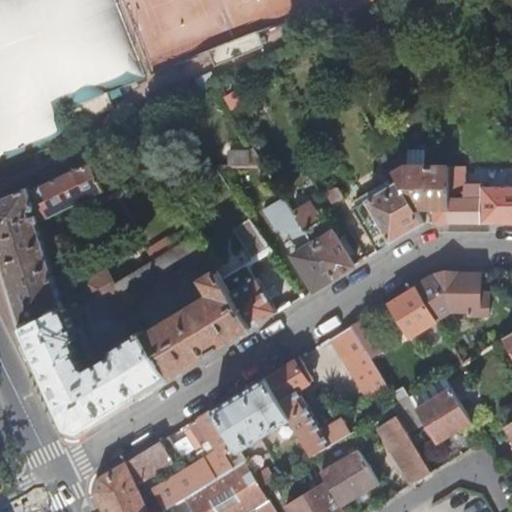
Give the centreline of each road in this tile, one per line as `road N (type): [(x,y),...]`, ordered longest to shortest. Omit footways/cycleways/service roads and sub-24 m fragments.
road 1 (residential): [(511,252),(436,252),(53,476)]
road 2 (residential): [(509,511),(482,458),(393,511)]
road 3 (tertiary): [(0,364),(53,476)]
